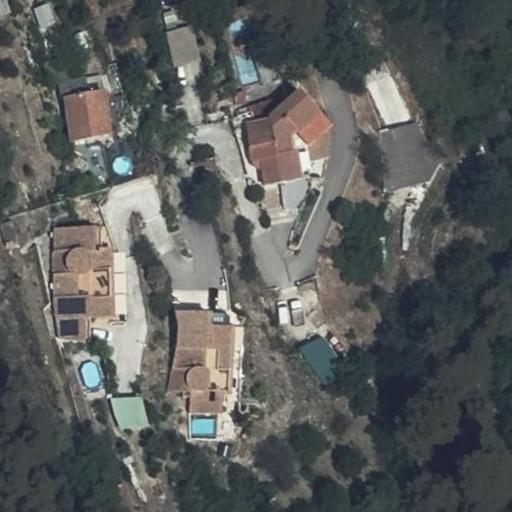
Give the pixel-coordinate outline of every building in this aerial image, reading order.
[(173,61),(200,59),(197,25),(170,27),(173,61)] [(111,135),(106,61),(67,64),(68,97),(73,97),(76,138),(111,135)] [(334,126),(302,88),(269,118),(242,122),(249,165),(262,163),(266,186),(303,180),(299,151),(293,152),(291,138),(295,134),(308,149),(334,126)] [(442,167),(418,122),(380,132),(384,159),(383,192),(431,182),(442,167)] [(308,150),(299,151),(303,180),(312,178),(308,150)] [(106,314),(108,250),(88,249),(89,228),(55,227),(64,268),(71,323),(97,325),(98,313),(106,314)] [(120,250),(108,250),(106,314),(118,314),(120,250)] [(235,384),(239,320),(218,317),(217,308),(183,305),(190,343),(194,370),(195,403),(226,405),(228,384),(235,384)] [(252,322),(239,320),(235,384),(248,386),(252,322)] [(324,381),(346,369),(326,333),(304,345),(324,381)]
